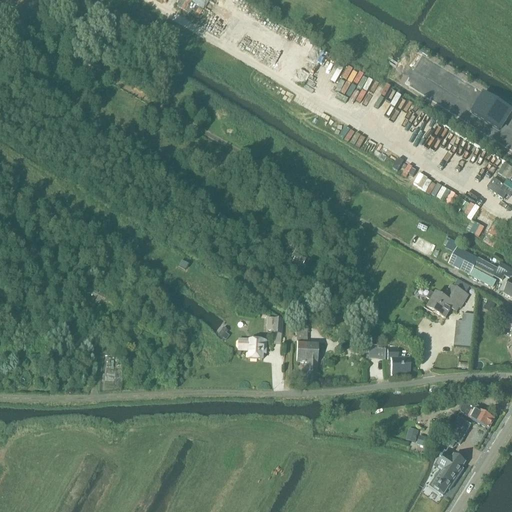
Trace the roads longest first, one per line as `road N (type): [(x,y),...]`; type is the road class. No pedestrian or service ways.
road 1 (unclassified): [(0,396),(322,393),(511,375)]
road 2 (track): [(153,0),(511,219)]
